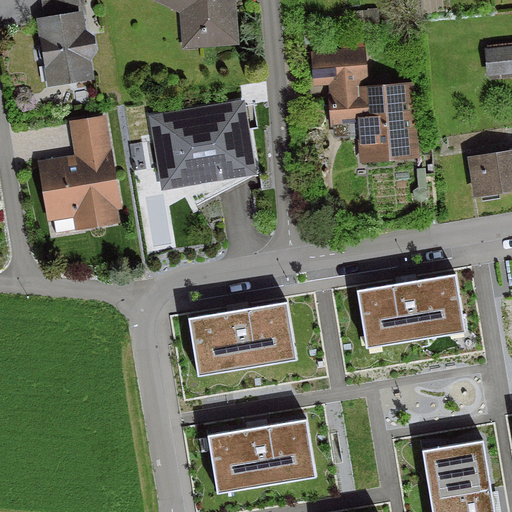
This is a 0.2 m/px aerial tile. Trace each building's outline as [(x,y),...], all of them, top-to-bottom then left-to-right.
[(162,0),(198,17),(200,42),(230,40),(227,0),(162,0)] [(37,58),(46,64),(49,82),(86,76),(83,58),(90,50),(88,40),(80,34),(77,16),(39,23),(42,40),(36,49),(37,58)] [(511,49),(486,51),(487,72),(511,69),(511,49)] [(358,52),(313,55),(315,83),(360,79),(358,52)] [(358,132),(363,136),(364,157),(379,156),(379,157),(381,157),(381,155),(392,155),(392,156),(394,156),(394,154),(409,153),(404,88),(389,89),(389,88),(377,89),(377,90),(359,92),(359,94),(329,97),(331,124),(358,122),(358,132)] [(166,183),(255,168),(243,102),(155,117),(166,183)] [(87,159),(42,167),(50,215),(75,211),(77,224),(111,218),(109,205),(114,204),(100,119),(70,124),(75,154),(86,152),(87,159)] [(508,154),(470,160),(475,193),(511,187),(511,167),(510,168),(508,154)] [(463,331),(454,278),(361,293),(370,346),(463,331)] [(284,306),(192,321),(201,374),(293,358),(284,306)] [(313,476),(304,423),(212,438),(220,490),(313,476)] [(492,511),(481,445),(426,454),(436,511),(492,511)]
